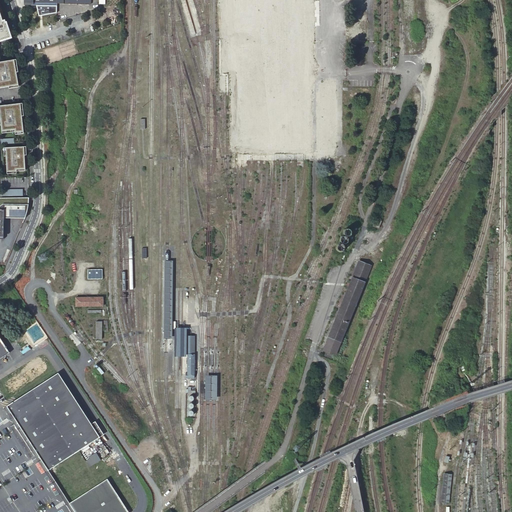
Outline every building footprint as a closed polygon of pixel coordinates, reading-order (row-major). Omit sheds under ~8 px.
[(0,0),(0,41),(12,38),(7,21),(6,19),(4,20),(0,9),(0,0)] [(308,79),(309,32),(308,0),(217,0),(218,83),(227,83),(230,83),(229,151),(309,150),(309,101),(313,101),(313,79),(308,79)] [(356,29),(346,29),(346,41),(367,41),(367,18),(356,18),(356,29)] [(416,49),(414,20),(405,21),(407,50),(416,49)] [(50,63),(61,60),(61,44),(44,49),(44,50),(48,63),(50,63)] [(0,61),(0,87),(9,86),(18,85),(15,60),(0,61)] [(334,151),(333,88),(317,88),(318,151),(334,151)] [(20,103),(0,105),(0,115),(0,118),(2,131),(15,129),(15,132),(23,131),(20,103)] [(24,146),(6,147),(6,156),(7,171),(16,171),(16,169),(25,168),(24,146)] [(0,239),(4,240),(4,219),(25,218),(25,217),(26,214),(27,211),(28,208),(28,205),(29,202),(29,199),(29,198),(0,199),(0,198),(0,239)] [(381,221),(375,219),(372,226),(378,228),(381,221)] [(343,226),(342,227),(341,228),(341,229),(341,230),(341,231),(341,232),(341,233),(342,234),(341,234),(340,234),(339,235),(339,236),(338,237),(338,238),(338,239),(338,240),(338,241),(338,242),(337,243),(336,243),(336,244),(335,244),(335,245),(334,246),(334,247),(334,248),(334,249),(335,250),(335,251),(336,252),(337,252),(337,253),(338,253),(339,253),(340,253),(341,253),(342,253),(343,252),(344,251),(345,250),(345,249),(346,248),(346,247),(345,246),(345,245),(346,244),(347,244),(347,243),(348,243),(348,242),(349,241),(349,240),(349,239),(349,238),(349,237),(349,236),(350,235),(351,234),(352,233),(352,231),(352,230),(352,229),(352,228),(352,227),(351,227),(350,226),(349,225),(348,225),(347,225),(346,225),(345,225),(344,225),(343,226)] [(362,256),(359,261),(368,265),(370,259),(362,256)] [(359,294),(370,266),(368,265),(359,261),(358,261),(322,350),(335,355),(359,294)] [(102,269),(88,269),(88,279),(102,279),(102,269)] [(101,297),(74,297),(74,305),(101,305),(101,297)] [(106,332),(106,321),(94,321),(94,340),(101,340),(101,332),(106,332)] [(194,379),(194,336),(186,337),(187,374),(185,374),(185,379),(194,379)] [(36,453),(47,469),(97,435),(56,370),(5,405),(16,421),(30,443),(36,453)] [(2,407),(13,423),(16,421),(5,405),(2,407)] [(33,455),(36,453),(30,443),(16,421),(13,423),(9,425),(29,457),(33,455)] [(94,450),(87,455),(88,457),(91,462),(99,457),(94,450)] [(33,455),(69,511),(73,511),(68,502),(47,469),(36,453),(33,455)] [(162,495),(169,493),(163,471),(157,472),(162,495)] [(451,474),(443,473),(441,502),(449,503),(451,474)] [(105,477),(68,502),(73,511),(126,511),(127,511),(105,477)] [(285,511),(285,495),(273,495),(272,511),(285,511)]
